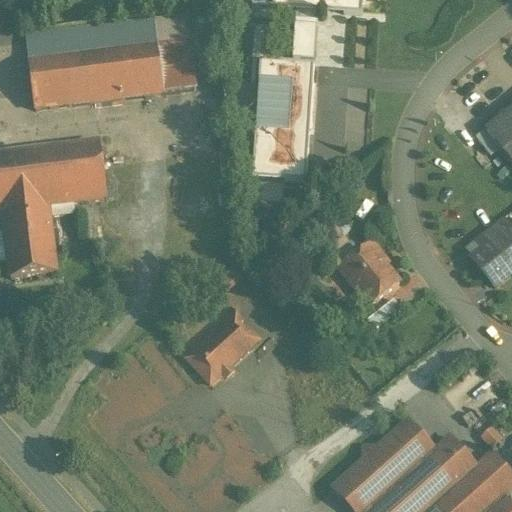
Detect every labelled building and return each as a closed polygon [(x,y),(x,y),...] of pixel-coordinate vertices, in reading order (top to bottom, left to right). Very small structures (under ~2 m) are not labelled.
[(252,0),(252,12),(291,15),(292,11),(296,11),(295,23),(317,24),(318,13),(344,14),(343,19),(363,20),(364,3),(379,4),(379,0),(252,0)] [(15,1),(0,2),(0,26),(18,24),(15,1)] [(185,19),(25,40),(29,66),(157,50),(188,45),(185,19)] [(289,66),(257,64),(249,180),(303,184),(314,27),(292,26),(289,66)] [(188,45),(157,50),(163,97),(194,92),(188,45)] [(157,50),(29,66),(35,113),(163,97),(157,50)] [(511,111),(484,133),(511,168),(511,111)] [(100,146),(0,158),(0,217),(66,209),(107,204),(100,146)] [(66,209),(3,217),(10,282),(57,276),(50,220),(56,220),(67,218),(67,217),(66,209)] [(67,218),(56,220),(60,255),(83,251),(79,216),(67,217),(67,218)] [(503,224),(475,246),(482,255),(497,243),(510,233),(503,224)] [(331,244),(350,261),(362,248),(342,232),(331,244)] [(511,235),(510,233),(497,243),(511,261),(511,235)] [(482,255),(472,263),(495,292),(511,277),(511,261),(497,243),(482,255)] [(389,268),(372,248),(339,274),(369,311),(399,288),(386,271),(389,268)] [(244,259),(217,284),(230,297),(256,272),(244,259)] [(382,328),(406,311),(400,301),(376,318),(382,328)] [(228,310),(180,355),(210,388),(259,344),(252,336),(248,339),(239,329),(242,325),(228,310)] [(511,511),(511,510),(449,441),(435,454),(408,424),(378,451),(363,449),(361,451),(362,466),(332,493),(349,511),(511,511)]
